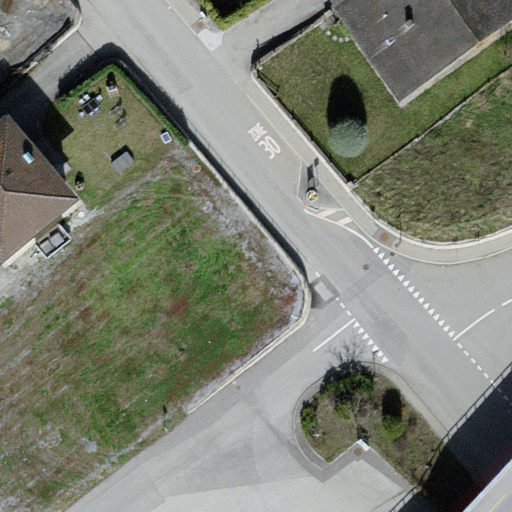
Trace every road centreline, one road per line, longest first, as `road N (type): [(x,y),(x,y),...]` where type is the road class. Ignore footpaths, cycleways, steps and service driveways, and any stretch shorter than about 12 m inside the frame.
road 1 (unclassified): [(378,303),(122,0)]
road 2 (residential): [(378,303),(217,420)]
road 3 (residential): [(217,420),(84,511)]
road 4 (unknown): [(190,80),(311,0)]
road 5 (unclassified): [(308,511),(261,479),(217,420)]
